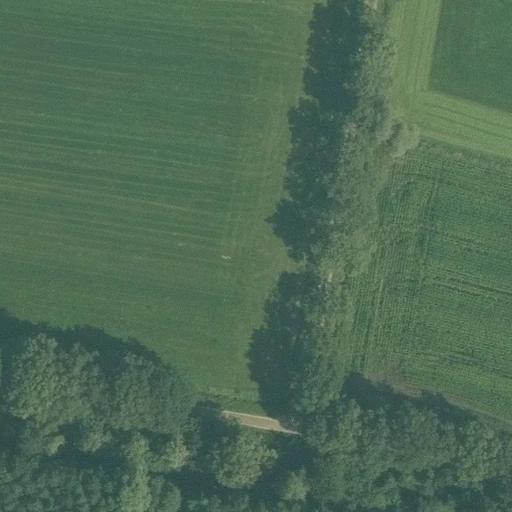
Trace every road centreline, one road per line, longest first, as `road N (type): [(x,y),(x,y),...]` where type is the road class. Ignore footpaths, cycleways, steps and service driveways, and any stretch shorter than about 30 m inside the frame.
road 1 (unclassified): [(511,490),(462,460),(297,427),(0,386)]
road 2 (track): [(370,0),(297,427)]
